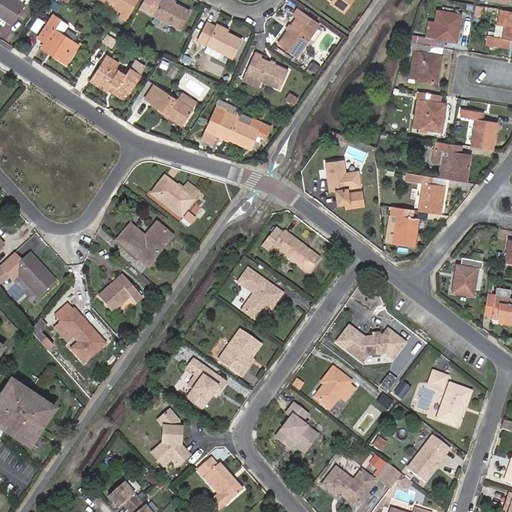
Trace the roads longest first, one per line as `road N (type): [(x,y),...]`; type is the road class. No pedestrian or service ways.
road 1 (residential): [(365,251),(243,424),(250,457),(298,511)]
road 2 (residential): [(138,142),(264,181),(365,251)]
road 3 (residential): [(0,174),(48,226),(72,227),(89,217),(138,142)]
road 4 (residential): [(0,52),(138,142)]
road 5 (residential): [(508,362),(462,511)]
road 6 (residential): [(511,65),(465,57),(459,87),(511,96)]
road 7 (residential): [(409,285),(508,362)]
